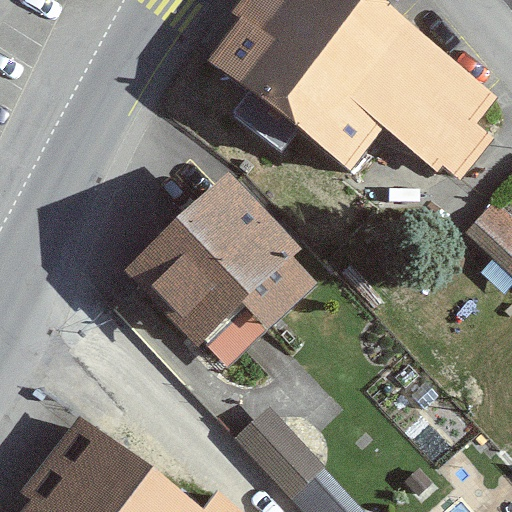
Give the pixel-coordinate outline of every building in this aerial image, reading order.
[(511,104),(341,0),(237,0),(189,79),(343,172),(365,136),(458,192),(511,104)] [(208,176),(113,275),(183,342),(214,310),(257,351),(321,284),(208,176)] [(511,205),(499,193),(466,227),(511,270),(511,205)] [(124,294),(70,343),(144,423),(198,373),(124,294)] [(267,403),(234,437),(311,511),(363,511),(371,504),(267,403)] [(186,510),(65,434),(15,511),(227,511),(202,496),(186,510)]
